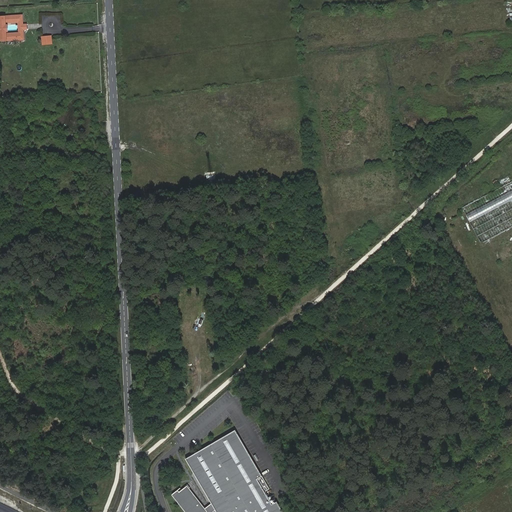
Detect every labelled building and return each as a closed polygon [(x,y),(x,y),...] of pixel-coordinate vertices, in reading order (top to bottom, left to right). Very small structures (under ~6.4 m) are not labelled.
[(22,14),(0,15),(0,18),(1,40),(24,38),(23,29),(23,24),(22,14)] [(53,35),(42,36),(43,45),(54,44),(53,35)] [(511,182),(462,205),(478,242),(511,227),(511,182)] [(459,213),(457,211),(459,209),(455,204),(446,214),(449,217),(451,215),(454,218),(459,213)] [(237,426),(185,456),(212,501),(207,507),(188,484),(174,495),(187,511),(214,511),(218,509),(219,511),(289,511),(279,496),(275,498),(264,481),(269,479),(237,426)]
